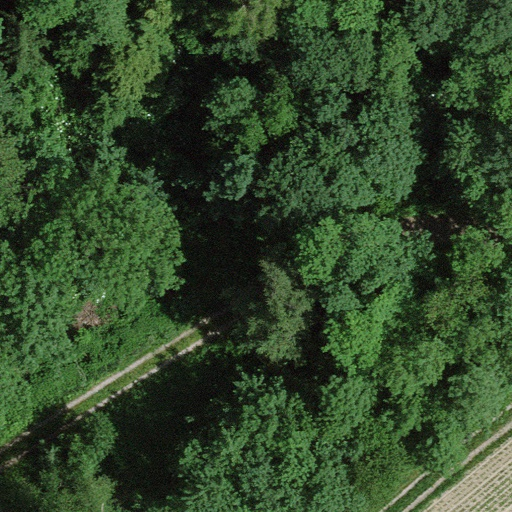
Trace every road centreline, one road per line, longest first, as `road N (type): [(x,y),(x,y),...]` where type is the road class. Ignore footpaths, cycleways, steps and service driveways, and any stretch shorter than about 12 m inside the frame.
road 1 (track): [(511,236),(395,232),(314,263),(0,460)]
road 2 (track): [(387,511),(511,411)]
